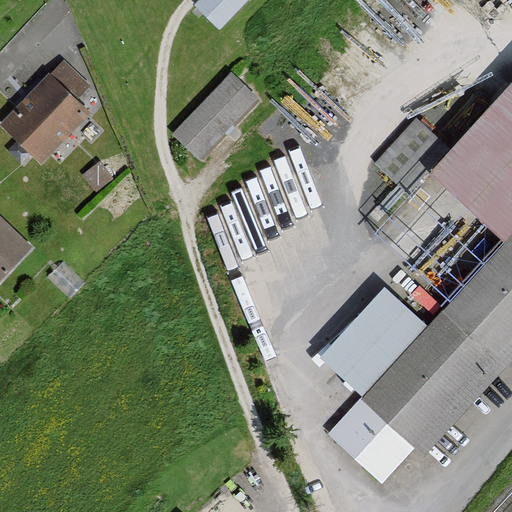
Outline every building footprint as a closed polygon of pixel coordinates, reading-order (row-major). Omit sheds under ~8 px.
[(199,0),(194,5),(219,29),(246,0),(199,0)] [(84,87),(58,62),(0,123),(0,132),(33,164),(85,110),(73,99),(84,87)] [(255,96),(229,72),(170,136),(196,160),(226,128),(255,96)] [(448,303),(439,312),(491,358),(511,334),(511,98),(455,161),(413,123),(373,168),(415,206),(382,243),(448,303)] [(0,278),(29,248),(0,221),(0,278)] [(426,328),(380,288),(317,359),(361,399),(331,433),(363,462),(382,479),(473,378),(491,358),(439,312),(426,328)]
